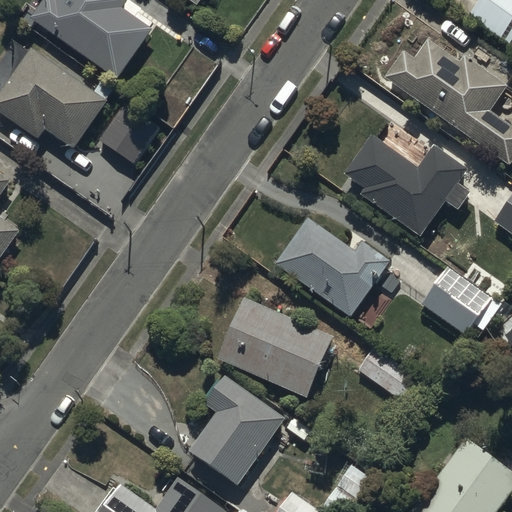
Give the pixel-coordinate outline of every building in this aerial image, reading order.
[(58,0),(46,0),(33,20),(121,83),(157,32),(126,10),(133,0),(132,0),(61,0),(60,2),(58,0)] [(511,0),(480,0),(469,16),(511,46),(511,45),(511,0)] [(404,52),(386,78),(511,167),(511,165),(511,127),(493,113),(510,89),(466,58),(462,64),(429,40),(415,60),(404,52)] [(98,91),(37,48),(0,100),(0,112),(42,142),(50,131),(78,150),(111,103),(108,102),(118,88),(106,80),(98,91)] [(419,172),(373,137),(345,174),(367,191),(363,196),(422,240),(449,204),(460,212),(473,194),(460,184),(469,172),(437,148),(419,172)] [(0,262),(2,264),(24,233),(0,215),(0,201),(14,183),(0,172),(0,262)] [(511,198),(495,223),(511,234),(511,198)] [(354,249),(310,219),(277,266),(353,319),(393,261),(364,241),(361,245),(358,243),(354,249)] [(450,270),(423,307),(468,338),(494,301),(450,270)] [(335,338),(246,300),(220,361),(309,399),(335,338)] [(511,334),(498,345),(511,364),(511,334)] [(430,388),(375,349),(358,373),(414,411),(430,388)] [(240,488),(287,421),(227,378),(207,406),(218,414),(190,453),(240,488)] [(499,511),(511,494),(511,463),(507,459),(502,465),(464,438),(411,511),(499,511)] [(281,511),(354,511),(375,482),(353,467),(322,511),(321,511),(294,493),(281,511)] [(157,510),(123,487),(105,511),(227,511),(179,478),(157,510)]
